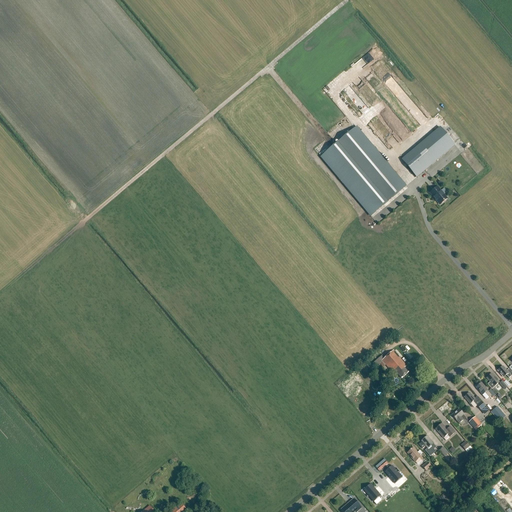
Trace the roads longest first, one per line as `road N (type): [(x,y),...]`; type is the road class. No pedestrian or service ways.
road 1 (track): [(341,5),(80,224)]
road 2 (unclassified): [(289,511),(511,332)]
road 3 (track): [(413,186),(354,119),(328,137),(268,66)]
